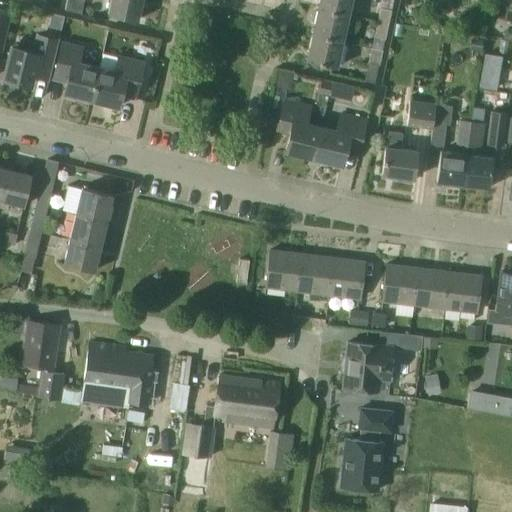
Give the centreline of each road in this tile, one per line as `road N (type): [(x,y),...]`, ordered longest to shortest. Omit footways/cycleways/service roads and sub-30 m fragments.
road 1 (residential): [(511,237),(306,203),(0,126)]
road 2 (residential): [(299,360),(128,321),(0,306)]
